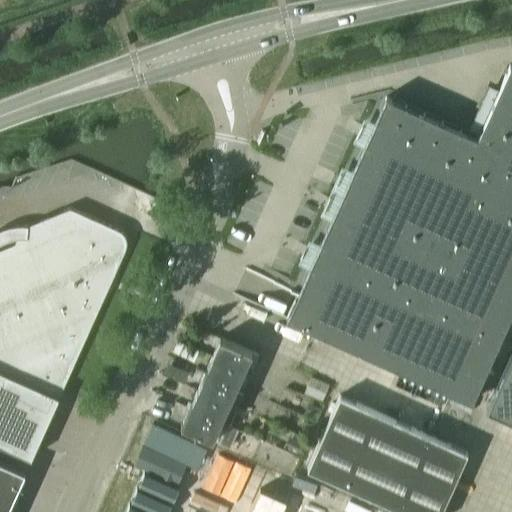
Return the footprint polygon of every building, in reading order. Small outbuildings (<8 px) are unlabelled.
[(287,316),(287,318),(472,401),(511,312),(511,65),(510,65),(477,137),(386,96),(381,108),(299,291),(298,292),(287,316)] [(0,443),(24,454),(31,457),(35,447),(39,439),(56,401),(125,248),(126,246),(127,244),(127,241),(126,239),(126,237),(125,235),(124,233),(122,231),(120,230),(118,229),(70,207),(20,227),(21,228),(15,243),(0,248),(0,443)] [(213,355),(251,372),(259,354),(220,337),(219,339),(220,339),(213,355)] [(511,351),(487,408),(511,419),(511,351)] [(251,372),(213,355),(205,372),(243,389),(251,372)] [(235,407),(243,389),(205,372),(197,390),(235,407)] [(235,407),(197,390),(189,408),(227,425),(235,407)] [(440,511),(468,451),(340,394),(307,467),(408,511),(440,511)] [(219,442),(227,425),(189,408),(182,423),(181,425),(219,442)] [(0,511),(5,511),(9,504),(24,470),(0,459),(0,511)]
